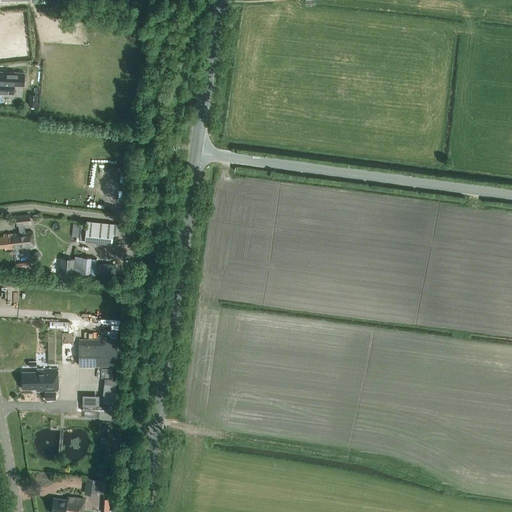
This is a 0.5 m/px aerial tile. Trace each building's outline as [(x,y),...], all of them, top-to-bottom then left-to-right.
[(0,92),(13,93),(14,85),(24,85),(24,73),(0,72),(0,76),(0,92)] [(5,249),(35,246),(33,233),(26,233),(25,225),(31,224),(30,215),(16,217),(17,226),(19,226),(20,233),(4,235),(4,237),(0,237),(0,244),(0,248),(5,247),(5,249)] [(119,234),(120,224),(87,221),(86,225),(81,225),(79,240),(113,244),(114,233),(119,234)] [(58,276),(73,277),(74,259),(60,258),(58,276)] [(14,262),(15,271),(31,269),(30,260),(14,262)] [(51,331),(51,362),(72,362),(72,350),(64,350),(64,331),(51,331)] [(79,339),(79,366),(117,366),(117,339),(79,339)] [(115,378),(115,368),(101,368),(101,378),(104,378),(115,378)] [(58,370),(36,370),(36,372),(23,372),(23,390),(37,389),(37,392),(59,391),(58,370)] [(115,378),(104,378),(101,402),(109,403),(108,411),(113,412),(117,378),(115,378)] [(82,393),(82,404),(99,404),(99,393),(82,393)] [(89,478),(87,494),(97,495),(99,479),(89,478)] [(83,511),(85,499),(69,497),(69,500),(54,498),(51,511),(83,511)]
